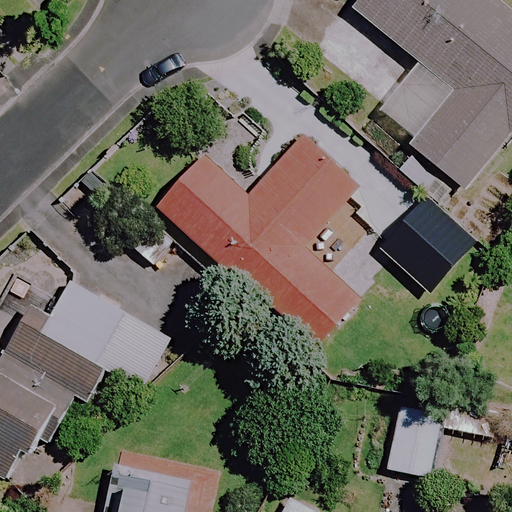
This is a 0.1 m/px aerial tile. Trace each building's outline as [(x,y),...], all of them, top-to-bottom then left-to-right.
[(511,135),(511,19),(488,0),(362,0),(351,14),(417,67),(374,120),(466,193),(511,135)] [(356,191),(301,143),(254,197),(212,160),(163,217),(318,351),(358,304),(301,255),(356,191)] [(476,248),(428,202),(380,253),(428,298),(476,248)] [(170,345),(72,286),(46,328),(30,319),(0,369),(0,483),(11,490),(66,398),(84,409),(104,376),(139,396),(170,345)] [(498,418),(457,406),(449,434),(489,446),(498,418)] [(443,417),(400,408),(386,474),(429,483),(443,417)] [(188,511),(194,487),(113,471),(105,511),(188,511)]
